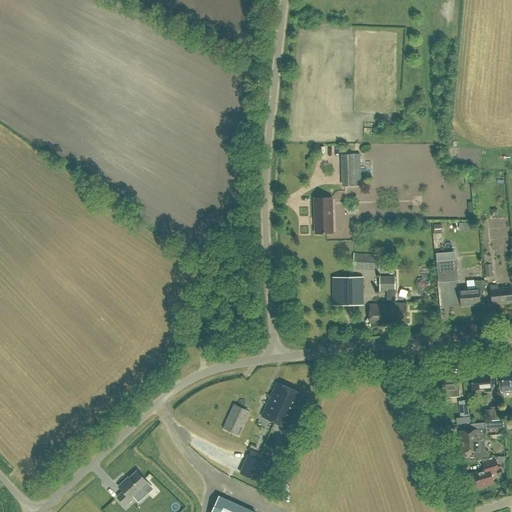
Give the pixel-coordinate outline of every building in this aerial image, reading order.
[(341,154),(341,165),(354,164),(354,154),(341,154)] [(354,186),(354,164),(341,165),(341,186),(354,186)] [(333,234),(332,199),(315,199),(316,234),(333,234)] [(379,255),(353,253),(352,269),(378,271),(379,255)] [(458,281),(456,259),(436,261),(438,283),(458,281)] [(396,304),(396,277),(380,277),(380,291),(388,291),(388,304),(370,305),(370,326),(387,326),(387,323),(393,323),(406,323),(406,304),(396,304)] [(364,305),(364,278),(333,278),(333,305),(364,305)] [(485,297),(484,281),(475,282),(475,290),(460,291),(461,307),(479,305),(479,298),(485,297)] [(498,290),(498,287),(491,288),(492,305),(511,303),(511,301),(511,289),(498,290)] [(511,390),(511,372),(500,373),(502,391),(511,390)] [(490,391),(489,374),(471,375),(472,390),(485,388),(485,391),(490,391)] [(459,390),(458,376),(441,378),(442,391),(443,398),(450,397),(449,391),(459,390)] [(305,395),(279,383),(263,417),(288,429),(305,395)] [(469,416),(467,399),(460,400),(462,417),(469,416)] [(249,411),(233,404),(201,475),(217,482),(249,411)] [(498,420),(498,407),(490,407),(490,421),(498,420)] [(217,433),(219,428),(205,423),(203,428),(217,433)] [(459,431),(459,442),(484,440),(483,440),(482,429),(485,429),(484,423),(473,424),(473,430),(459,431)] [(484,440),(459,442),(461,442),(461,453),(476,452),(476,458),(488,457),(487,451),(485,451),(484,440)] [(248,455),(240,473),(258,482),(267,464),(248,455)] [(499,471),(495,459),(482,463),(484,470),(468,475),(473,490),(493,483),(490,474),(499,471)] [(181,470),(177,472),(182,481),(186,479),(181,470)] [(149,484),(139,473),(126,483),(125,482),(120,487),(125,492),(120,497),(127,507),(137,498),(135,496),(149,484)] [(175,473),(171,475),(176,485),(181,482),(175,473)] [(184,495),(193,504),(197,501),(188,492),(184,495)] [(251,511),(219,497),(212,511),(251,511)]
